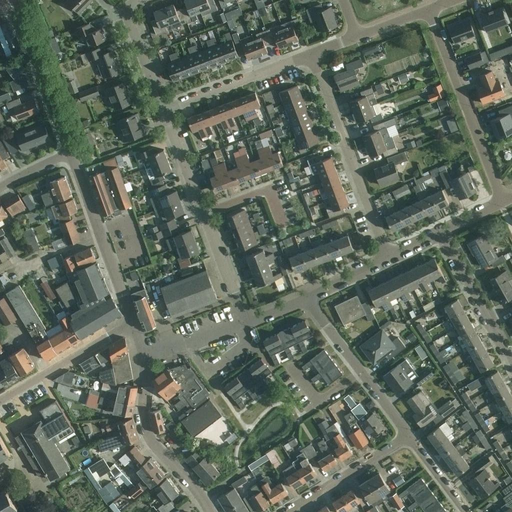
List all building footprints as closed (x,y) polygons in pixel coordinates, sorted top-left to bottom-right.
[(92,0),(68,0),(67,1),(79,13),(92,0)] [(187,7),(182,9),(186,20),(187,23),(192,21),(198,19),(196,14),(200,12),(195,0),(184,0),(187,7)] [(195,0),(200,12),(206,10),(207,14),(217,10),(213,0),(195,0)] [(230,0),(218,0),(222,8),(227,6),(226,2),(230,0)] [(186,20),(182,9),(176,11),(174,4),(164,8),(170,24),(172,29),(187,23),(186,20)] [(311,22),(317,20),(322,32),(337,26),(333,17),(331,14),(333,13),(331,8),(323,10),(321,4),(306,9),(311,22)] [(170,24),(164,8),(154,12),(156,19),(151,21),(156,35),(167,31),(165,26),(170,24)] [(501,8),(480,15),(487,32),(507,24),(501,8)] [(223,12),(217,15),(220,23),(227,21),(223,12)] [(297,19),(281,25),(289,44),(298,40),(296,34),(302,32),(297,19)] [(449,27),(455,43),(475,35),(469,20),(449,27)] [(10,21),(7,22),(1,25),(9,47),(19,43),(10,21)] [(102,28),(93,32),(89,23),(76,28),(81,41),(86,39),(89,46),(106,39),(102,28)] [(289,44),(281,25),(266,30),(271,43),(276,41),(279,48),(289,44)] [(271,43),(266,30),(256,34),(257,39),(252,41),(258,56),(268,52),(265,46),(271,43)] [(228,41),(222,43),(229,61),(239,57),(232,40),(229,32),(225,34),(228,41)] [(258,56),(252,41),(247,43),(245,38),(240,40),(237,32),(232,34),(240,55),(246,53),(248,60),(258,56)] [(229,61),(222,43),(217,45),(215,38),(210,39),(220,64),(229,61)] [(220,64),(210,39),(206,41),(209,49),(204,50),(210,68),(220,64)] [(210,68),(204,50),(199,52),(196,45),(192,46),(201,71),(210,68)] [(201,71),(192,46),(188,48),(190,56),(186,57),(192,75),(201,71)] [(99,48),(81,55),(84,62),(96,57),(104,77),(121,71),(117,62),(116,63),(111,52),(102,55),(99,48)] [(470,69),(484,63),(489,61),(485,51),(480,53),(466,58),(470,69)] [(502,51),(496,56),(501,62),(507,57),(502,51)] [(192,75),(186,57),(180,59),(177,52),(174,53),(183,78),(192,75)] [(183,78),(174,53),(169,55),(172,63),(167,65),(173,82),(183,78)] [(91,61),(95,72),(100,70),(96,59),(91,61)] [(348,70),(335,75),(341,91),(359,84),(356,76),(359,69),(358,67),(363,65),(361,59),(346,65),(348,70)] [(15,80),(11,82),(14,90),(29,85),(25,76),(20,78),(18,74),(24,70),(22,65),(17,62),(8,69),(13,77),(15,80)] [(499,80),(496,81),(492,71),(479,76),(483,86),(478,88),(483,103),(504,95),(499,80)] [(407,73),(400,76),(403,82),(409,80),(407,73)] [(377,89),(386,85),(383,76),(373,80),(377,89)] [(107,98),(110,97),(115,109),(131,103),(126,91),(128,90),(125,82),(104,90),(107,98)] [(437,99),(445,96),(440,84),(433,87),(435,93),(437,99)] [(69,88),(68,88),(71,94),(78,91),(76,85),(69,88)] [(279,92),(283,104),(302,97),(297,85),(279,92)] [(79,93),(82,101),(99,94),(96,87),(79,93)] [(377,103),(375,98),(372,88),(360,92),(362,97),(349,102),(353,112),(371,106),(377,103)] [(260,106),(257,96),(255,92),(244,97),(252,119),(257,116),(254,108),(260,106)] [(0,103),(11,99),(8,93),(0,95),(0,103)] [(252,119),(244,97),(232,101),(237,114),(242,112),(245,121),(252,119)] [(306,108),(302,97),(283,104),(288,115),(306,108)] [(22,104),(19,98),(6,103),(11,116),(17,113),(19,120),(40,111),(35,99),(22,104)] [(446,98),(439,100),(443,110),(450,108),(446,98)] [(237,114),(232,101),(221,105),(229,127),(235,125),(232,117),(237,114)] [(378,103),(377,103),(371,106),(353,112),(357,122),(370,117),(372,123),(383,119),(381,113),(380,113),(377,104),(378,103)] [(511,104),(498,110),(501,116),(492,120),(495,129),(493,130),(497,138),(511,132),(511,104)] [(229,127),(221,105),(210,110),(215,123),(220,121),(223,130),(224,129),(229,127)] [(310,119),(306,108),(288,115),(292,126),(310,119)] [(449,109),(434,115),(438,123),(453,117),(449,109)] [(215,123),(210,110),(199,114),(207,136),(213,134),(209,125),(215,123)] [(124,133),(121,134),(124,142),(145,134),(142,126),(140,127),(135,114),(119,120),(124,133)] [(207,136),(199,114),(187,119),(192,132),(197,130),(201,138),(207,136)] [(87,118),(81,121),(84,126),(90,124),(87,118)] [(362,136),(366,146),(384,139),(390,137),(386,128),(397,124),(395,118),(373,126),(375,131),(362,136)] [(314,131),(310,119),(292,126),(296,137),(314,131)] [(17,135),(23,150),(50,140),(44,124),(17,135)] [(319,142),(314,131),(296,137),(300,149),(299,150),(300,154),(306,152),(305,147),(319,142)] [(90,132),(87,133),(91,145),(95,144),(90,132)] [(5,143),(11,139),(8,134),(2,138),(5,143)] [(386,145),(384,139),(366,146),(370,156),(382,151),(384,157),(398,152),(394,142),(386,145)] [(3,160),(9,156),(0,140),(0,171),(0,172),(5,169),(5,167),(6,166),(3,160)] [(268,146),(263,148),(271,169),(283,165),(278,152),(272,154),(268,146)] [(149,161),(151,166),(167,160),(163,149),(154,153),(152,147),(136,154),(140,164),(149,161)] [(244,148),(238,150),(239,151),(241,156),(247,154),(244,148)] [(271,169),(263,148),(257,150),(260,158),(255,160),(260,174),(271,169)] [(389,164),(374,169),(380,185),(399,178),(394,165),(408,160),(404,151),(387,158),(389,164)] [(260,174),(255,160),(250,162),(247,154),(241,156),(249,178),(260,174)] [(319,172),(319,173),(335,167),(331,157),(324,159),(322,154),(307,160),(313,174),(319,172)] [(120,155),(115,156),(119,166),(123,164),(124,164),(121,155),(120,155)] [(249,178),(241,156),(235,159),(238,167),(233,169),(238,182),(249,178)] [(216,158),(210,161),(212,167),(218,165),(216,158)] [(167,160),(151,166),(145,168),(152,184),(165,179),(163,174),(172,170),(167,160)] [(238,182),(233,169),(228,171),(224,163),(218,165),(227,187),(238,182)] [(435,164),(429,168),(434,174),(439,171),(435,164)] [(227,187),(218,165),(212,167),(215,176),(210,178),(215,191),(227,187)] [(132,205),(118,166),(106,170),(106,171),(100,173),(100,172),(88,177),(102,216),(116,211),(116,210),(120,209),(132,205)] [(338,176),(335,167),(319,173),(322,182),(338,176)] [(446,170),(439,173),(446,188),(453,185),(459,198),(476,191),(467,173),(451,180),(446,170)] [(342,185),(338,176),(322,182),(324,187),(318,189),(319,193),(326,191),(342,185)] [(53,190),(41,195),(45,206),(72,196),(65,177),(50,182),(53,190)] [(155,211),(180,201),(176,191),(165,195),(164,192),(167,191),(165,185),(151,190),(153,197),(150,198),(155,211)] [(345,195),(342,185),(326,191),(328,197),(323,199),(325,202),(329,200),(330,201),(345,195)] [(442,190),(430,196),(437,209),(449,204),(442,190)] [(25,207),(17,195),(3,204),(12,216),(25,207)] [(349,205),(345,195),(330,201),(332,206),(326,208),(330,218),(345,212),(343,207),(349,205)] [(437,209),(430,196),(419,201),(426,215),(437,209)] [(39,197),(30,200),(33,208),(42,205),(39,197)] [(58,218),(60,224),(71,220),(69,214),(77,211),(73,198),(51,206),(56,218),(58,218)] [(184,212),(180,201),(155,211),(157,217),(161,216),(164,223),(159,225),(161,231),(176,225),(174,219),(172,219),(171,216),(184,212)] [(426,215),(419,201),(408,206),(415,220),(426,215)] [(415,220),(408,206),(397,212),(404,226),(415,220)] [(249,221),(244,210),(227,216),(231,228),(249,221)] [(404,226),(397,212),(385,218),(392,232),(404,226)] [(68,245),(79,241),(72,220),(60,224),(68,245)] [(253,232),(249,221),(231,228),(235,239),(253,232)] [(178,232),(176,225),(161,231),(163,237),(178,232)] [(151,235),(159,232),(157,226),(149,229),(151,235)] [(170,250),(178,247),(195,240),(191,230),(166,239),(170,250)] [(159,232),(151,235),(153,241),(161,238),(159,232)] [(257,244),(253,232),(235,239),(240,250),(257,244)] [(471,251),(473,250),(482,267),(491,262),(494,267),(506,261),(502,255),(497,258),(484,235),(467,244),(471,251)] [(347,236),(335,241),(341,255),(353,250),(347,236)] [(27,240),(34,252),(40,250),(35,237),(27,240)] [(6,238),(0,241),(9,257),(15,254),(6,238)] [(181,268),(191,264),(189,260),(188,255),(199,251),(195,240),(178,247),(182,257),(178,259),(179,263),(181,268)] [(341,255),(335,241),(324,245),(329,259),(341,255)] [(329,259),(324,245),(312,249),(318,263),(329,259)] [(51,269),(64,264),(67,272),(95,260),(90,248),(62,259),(60,254),(47,260),(51,269)] [(318,263),(312,249),(301,254),(306,268),(318,263)] [(250,266),(274,257),(273,254),(266,256),(263,250),(246,256),(250,266)] [(306,268),(301,254),(289,258),(294,272),(306,268)] [(276,261),(274,257),(250,266),(254,276),(271,270),(269,264),(276,261)] [(434,259),(425,263),(432,280),(439,277),(442,284),(446,282),(434,259)] [(72,317),(68,319),(80,339),(81,339),(92,332),(92,333),(94,332),(94,331),(101,327),(105,324),(105,325),(108,324),(107,323),(119,316),(119,317),(121,316),(121,315),(122,314),(114,300),(110,295),(109,295),(107,293),(109,292),(104,280),(105,280),(104,277),(103,278),(98,266),(99,265),(98,263),(97,263),(96,262),(75,271),(87,300),(80,303),(82,308),(84,307),(85,310),(72,317)] [(432,280),(425,263),(415,268),(427,291),(431,289),(427,282),(432,280)] [(427,291),(415,268),(406,272),(414,289),(420,286),(423,293),(427,291)] [(206,270),(161,287),(172,317),(217,300),(206,270)] [(273,276),(271,270),(254,276),(257,286),(282,277),(280,273),(273,276)] [(136,271),(130,273),(133,280),(138,278),(136,271)] [(498,295),(496,296),(500,304),(511,297),(511,289),(507,281),(511,279),(506,271),(490,280),(498,295)] [(0,281),(2,285),(10,280),(5,272),(0,275),(0,281)] [(414,289),(406,272),(397,277),(408,300),(412,298),(409,291),(414,289)] [(408,300),(397,277),(388,281),(395,298),(401,295),(404,302),(408,300)] [(13,285),(10,280),(2,285),(5,290),(13,285)] [(66,306),(67,306),(67,307),(78,301),(69,280),(56,288),(66,306)] [(395,298),(388,281),(378,286),(390,309),(391,309),(393,307),(390,300),(395,298)] [(19,285),(6,293),(46,360),(57,353),(53,346),(48,338),(43,330),(45,329),(19,285)] [(390,309),(378,286),(369,290),(376,307),(382,304),(386,311),(390,309)] [(147,296),(145,289),(131,294),(139,317),(151,313),(145,297),(147,296)] [(52,290),(47,293),(51,299),(56,296),(52,290)] [(357,296),(335,307),(344,325),(365,314),(368,321),(375,318),(367,302),(361,305),(357,296)] [(0,299),(0,316),(1,319),(12,313),(3,298),(0,299)] [(68,319),(72,317),(62,300),(58,302),(66,316),(58,321),(63,329),(71,344),(80,339),(68,319)] [(445,307),(451,318),(464,311),(458,300),(445,307)] [(470,321),(464,311),(451,318),(457,328),(470,321)] [(16,319),(12,313),(1,319),(5,326),(16,319)] [(156,325),(151,313),(139,317),(144,330),(150,327),(156,325)] [(382,322),(385,327),(393,323),(391,318),(382,322)] [(303,352),(307,350),(302,340),(312,336),(310,330),(305,320),(291,327),(298,342),(303,352)] [(476,332),(470,321),(457,328),(463,339),(476,332)] [(420,323),(416,326),(421,334),(426,331),(420,323)] [(289,359),(293,357),(289,347),(298,342),(291,327),(277,333),(285,349),(289,359)] [(71,344),(63,329),(48,338),(53,346),(57,353),(71,344)] [(374,337),(361,347),(374,364),(389,352),(392,357),(405,347),(400,340),(398,337),(391,343),(382,330),(373,336),(374,337)] [(426,331),(421,334),(427,343),(431,340),(426,331)] [(481,342),(476,332),(463,339),(469,349),(481,342)] [(280,363),(275,354),(285,349),(277,333),(263,340),(270,356),(271,356),(275,365),(280,363)] [(99,372),(101,381),(104,381),(116,384),(117,384),(132,378),(125,338),(123,337),(102,351),(102,350),(79,363),(86,374),(111,358),(112,368),(99,372)] [(487,353),(481,342),(469,349),(475,360),(487,353)] [(434,343),(429,346),(435,355),(439,352),(434,343)] [(7,357),(8,358),(19,376),(34,367),(23,347),(7,357)] [(320,372),(334,362),(324,349),(311,359),(302,366),(305,370),(314,363),(320,372)] [(439,352),(435,355),(440,363),(445,360),(439,352)] [(475,360),(471,362),(473,366),(477,364),(481,371),(494,364),(487,353),(475,360)] [(19,376),(8,358),(0,362),(0,383),(2,386),(19,376)] [(266,390),(269,387),(263,378),(272,372),(261,358),(249,367),(259,381),(266,390)] [(399,364),(383,376),(396,394),(412,382),(405,373),(412,367),(406,360),(399,365),(399,364)] [(330,384),(343,374),(334,362),(320,372),(311,379),(314,382),(323,375),(330,384)] [(188,368),(184,364),(167,369),(152,380),(154,383),(152,384),(157,390),(158,389),(167,400),(178,392),(180,396),(179,397),(181,400),(175,404),(179,410),(189,402),(192,406),(178,417),(193,437),(222,415),(209,399),(206,396),(209,393),(190,368),(191,368),(190,366),(188,368)] [(447,364),(443,367),(448,375),(452,372),(447,364)] [(253,399),(257,396),(251,388),(259,381),(249,367),(237,377),(247,390),(253,399)] [(417,386),(432,375),(428,370),(413,380),(417,386)] [(490,387),(502,380),(497,371),(485,378),(484,375),(467,385),(471,391),(487,382),(490,387)] [(452,372),(448,375),(454,384),(458,381),(452,372)] [(245,405),(238,397),(247,390),(237,377),(224,386),(230,394),(235,400),(241,408),(245,405)] [(509,391),(502,380),(490,387),(496,399),(509,391)] [(104,381),(102,389),(114,392),(114,393),(117,394),(116,400),(115,401),(134,404),(137,388),(125,385),(125,386),(119,385),(119,386),(117,385),(117,384),(116,384),(104,381)] [(421,427),(436,415),(428,405),(431,403),(421,390),(417,394),(407,401),(417,413),(413,416),(421,427)] [(511,404),(511,397),(509,391),(496,399),(502,410),(511,404)] [(465,392),(461,395),(467,403),(471,400),(465,392)] [(100,397),(89,393),(85,405),(96,408),(100,397)] [(110,399),(108,406),(114,407),(113,412),(131,416),(134,404),(115,401),(116,400),(110,399)] [(74,431),(56,400),(39,410),(45,419),(42,421),(41,420),(22,431),(22,433),(15,437),(38,475),(46,471),(46,472),(45,472),(46,474),(47,474),(50,478),(50,480),(52,479),(55,477),(58,480),(67,475),(65,471),(68,469),(70,468),(54,442),(58,440),(58,441),(74,431)] [(471,400),(467,403),(472,412),(476,409),(471,400)] [(359,418),(367,412),(360,402),(352,408),(359,418)] [(444,416),(456,407),(452,402),(440,411),(444,416)] [(511,419),(511,404),(502,410),(509,422),(511,419)] [(160,410),(151,412),(150,412),(155,433),(165,431),(160,410)] [(466,410),(462,412),(467,421),(472,418),(466,410)] [(479,412),(474,415),(480,423),(484,421),(479,412)] [(368,442),(356,422),(350,413),(345,416),(354,431),(349,434),(358,448),(359,447),(360,449),(365,446),(364,445),(368,442)] [(373,436),(375,434),(376,436),(377,436),(380,434),(380,432),(379,431),(383,427),(373,414),(362,422),(373,436)] [(135,429),(132,418),(106,426),(107,431),(113,429),(115,435),(120,433),(120,434),(133,430),(135,429)] [(472,418),(467,421),(473,429),(477,427),(477,426),(472,418)] [(325,420),(318,424),(325,435),(336,428),(334,424),(329,427),(325,420)] [(484,421),(480,423),(486,432),(490,429),(484,421)] [(427,435),(435,445),(447,437),(439,427),(427,435)] [(139,440),(135,429),(133,430),(120,434),(115,435),(106,438),(109,448),(109,449),(138,440),(139,440)] [(479,430),(475,433),(481,441),(485,438),(479,430)] [(85,435),(88,444),(94,442),(91,433),(85,435)] [(352,453),(345,442),(339,433),(334,436),(337,441),(338,441),(341,445),(335,449),(342,460),(352,453)] [(454,446),(447,437),(435,445),(442,455),(454,446)] [(0,460),(10,455),(0,438),(0,460)] [(294,438),(289,442),(292,447),(298,444),(294,438)] [(485,438),(481,441),(486,450),(490,447),(491,447),(485,438)] [(323,439),(317,443),(320,447),(325,456),(319,460),(325,470),(338,463),(326,444),(323,439)] [(497,440),(493,443),(498,451),(502,449),(497,440)] [(310,444),(305,447),(312,457),(317,454),(310,444)] [(143,479),(139,483),(144,479),(146,482),(160,470),(150,458),(147,461),(135,446),(126,453),(138,468),(134,471),(138,476),(140,475),(143,479)] [(461,456),(454,446),(442,455),(450,465),(461,456)] [(308,460),(312,457),(305,447),(300,451),(301,453),(297,455),(298,458),(292,462),(293,464),(297,470),(305,483),(311,479),(310,478),(316,474),(308,460)] [(502,449),(498,451),(504,460),(508,457),(502,449)] [(78,450),(73,453),(76,459),(82,456),(78,450)] [(269,459),(275,455),(272,450),(266,453),(266,454),(269,459)] [(203,476),(201,478),(206,484),(219,473),(209,461),(207,463),(197,451),(193,454),(192,453),(185,459),(191,465),(191,464),(199,473),(200,472),(203,476)] [(119,452),(111,459),(117,466),(126,459),(119,452)] [(266,454),(256,460),(259,465),(269,459),(266,454)] [(469,466),(461,456),(450,465),(457,475),(469,466)] [(477,473),(492,462),(488,457),(474,468),(477,473)] [(103,458),(84,470),(92,482),(110,470),(103,458)] [(305,483),(297,470),(293,464),(283,471),(294,488),(299,485),(300,486),(305,483)] [(165,476),(160,470),(146,482),(144,479),(139,483),(129,491),(134,498),(149,486),(151,488),(160,481),(165,476)] [(483,470),(469,481),(482,497),(499,485),(498,482),(494,485),(483,470)] [(379,473),(369,479),(382,500),(388,497),(385,493),(389,490),(379,473)] [(400,475),(393,480),(397,486),(404,481),(400,475)] [(271,489),(265,478),(260,481),(273,502),(288,493),(281,482),(271,489)] [(416,500),(430,490),(421,478),(407,488),(398,495),(401,498),(410,492),(416,500)] [(154,488),(168,506),(165,507),(168,511),(175,506),(171,500),(178,494),(166,479),(154,488)] [(382,500),(369,479),(360,485),(370,502),(375,499),(378,503),(382,500)] [(110,481),(97,490),(106,503),(114,497),(119,493),(118,491),(110,481)] [(505,495),(511,489),(511,482),(502,490),(505,495)] [(254,495),(250,498),(249,495),(244,499),(251,511),(253,511),(257,510),(258,511),(269,505),(257,485),(251,489),(254,495)] [(467,485),(461,488),(467,501),(474,497),(467,485)] [(0,511),(25,511),(21,504),(19,505),(17,503),(15,504),(12,500),(19,496),(13,486),(7,490),(6,490),(7,489),(6,488),(5,489),(4,487),(3,487),(3,488),(1,489),(0,488),(0,511)] [(226,511),(249,511),(234,488),(218,498),(226,511)] [(353,490),(342,496),(352,511),(357,511),(354,505),(360,502),(353,490)] [(424,511),(426,511),(439,502),(430,490),(416,500),(408,507),(410,511),(419,504),(424,511)] [(504,511),(511,511),(511,491),(504,498),(507,503),(501,507),(504,511)] [(398,510),(404,506),(396,493),(390,497),(398,510)] [(352,511),(342,496),(332,502),(338,511),(343,511),(345,511),(346,511),(352,511)] [(114,502),(110,505),(115,511),(120,511),(121,511),(114,502)] [(446,511),(439,502),(426,511),(446,511)] [(376,506),(381,511),(383,511),(386,509),(380,503),(376,506)]
